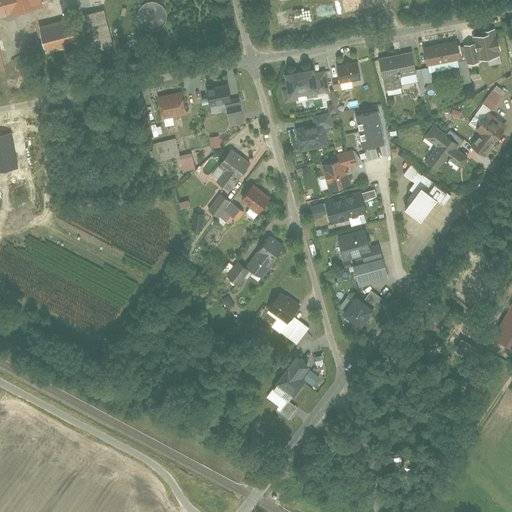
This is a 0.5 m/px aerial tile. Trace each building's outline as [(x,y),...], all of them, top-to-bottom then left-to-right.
[(0,0),(0,17),(39,7),(37,0),(0,0)] [(160,24),(160,3),(141,3),(141,24),(160,24)] [(111,10),(42,27),(48,53),(117,37),(111,10)] [(505,56),(499,28),(492,29),(493,32),(478,35),(479,42),(483,61),(505,56)] [(464,39),(428,47),(432,64),(468,57),(464,39)] [(483,61),(479,42),(467,45),(470,59),(471,63),(483,61)] [(417,50),(383,57),(390,89),(405,86),(403,76),(413,73),(413,70),(421,68),(417,50)] [(466,84),(475,82),(471,63),(470,59),(462,61),(466,84)] [(363,62),(341,66),(343,81),(366,77),(363,62)] [(424,82),(434,80),(431,66),(421,68),(424,82)] [(303,99),(302,95),(324,91),(321,72),(320,68),(292,73),(295,87),(286,89),(288,102),(303,99)] [(332,89),(329,70),(321,72),(324,91),(332,89)] [(234,83),(209,89),(213,106),(216,105),(231,102),(237,101),(234,83)] [(505,96),(495,89),(486,102),(495,108),(505,96)] [(188,91),(163,96),(168,118),(193,112),(188,91)] [(236,124),(247,122),(243,100),(231,102),(232,108),(236,124)] [(232,108),(231,102),(216,105),(217,112),(232,108)] [(511,131),(511,125),(492,111),(481,126),(487,130),(500,140),(503,142),(511,131)] [(336,125),(334,112),(316,115),(317,124),(327,122),(328,127),(336,125)] [(317,124),(299,127),(303,150),(331,145),(328,127),(327,122),(317,124)] [(440,145),(429,161),(442,170),(450,159),(463,169),(472,157),(459,147),(466,138),(453,128),(450,132),(439,123),(429,136),(440,145)] [(487,130),(475,145),(489,155),(500,140),(487,130)] [(221,135),(214,136),(215,147),(223,146),(221,135)] [(179,138),(157,143),(161,159),(183,154),(179,138)] [(254,162),(234,147),(223,162),(231,168),(223,180),(234,189),(254,162)] [(359,163),(356,149),(340,153),(341,158),(348,157),(349,165),(359,163)] [(195,152),(184,154),(187,170),(199,168),(195,152)] [(341,158),(326,161),(332,188),(353,184),(349,165),(348,157),(341,158)] [(405,173),(414,180),(422,170),(413,163),(405,173)] [(437,182),(422,170),(414,180),(418,183),(413,188),(421,194),(429,185),(433,188),(437,182)] [(449,201),(455,194),(441,183),(435,190),(446,198),(449,201)] [(276,198),(258,184),(247,199),(265,213),(276,198)] [(421,194),(411,207),(428,220),(446,198),(435,190),(433,188),(429,185),(421,194)] [(366,192),(368,200),(381,197),(379,189),(366,192)] [(366,192),(330,201),(333,213),(335,222),(371,213),(368,200),(366,192)] [(232,200),(223,193),(212,208),(221,215),(232,200)] [(232,200),(221,215),(231,223),(237,215),(241,218),(247,211),(232,200)] [(317,217),(333,213),(330,201),(314,205),(317,217)] [(206,212),(197,211),(195,227),(205,228),(206,212)] [(370,229),(341,236),(347,258),(367,253),(368,260),(387,256),(384,242),(374,244),(370,229)] [(288,248),(271,235),(260,249),(262,250),(278,263),(288,248)] [(278,263),(262,250),(250,266),(253,268),(266,278),(278,263)] [(389,258),(357,266),(362,284),(393,276),(389,258)] [(241,259),(229,274),(241,284),(253,268),(250,266),(241,259)] [(376,290),(369,300),(379,308),(387,298),(376,290)] [(305,307),(284,291),(272,306),(293,322),(299,314),(305,307)] [(362,294),(345,316),(354,323),(357,319),(366,326),(379,308),(369,300),(362,294)] [(229,295),(223,299),(230,309),(236,304),(229,295)] [(511,304),(495,332),(511,342),(511,304)] [(286,331),(299,342),(312,325),(299,314),(293,322),(286,331)] [(297,356),(273,389),(289,401),(305,379),(304,378),(301,376),(309,366),(297,356)] [(310,370),(304,378),(305,379),(313,385),(319,377),(310,370)] [(289,401),(273,389),(268,396),(280,405),(277,409),(280,411),(289,401)] [(280,411),(289,418),(298,407),(289,401),(280,411)]
